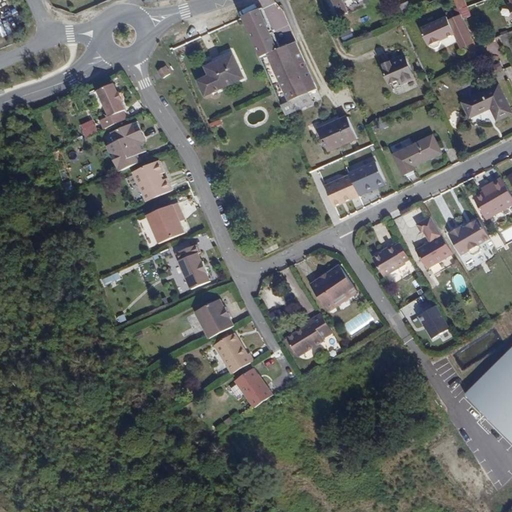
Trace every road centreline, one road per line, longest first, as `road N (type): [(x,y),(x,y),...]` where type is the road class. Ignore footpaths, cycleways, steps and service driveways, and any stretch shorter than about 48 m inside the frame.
road 1 (residential): [(511,145),(241,279)]
road 2 (residential): [(241,279),(132,55)]
